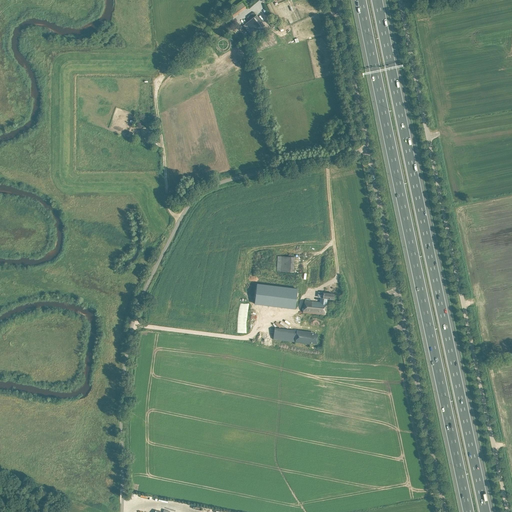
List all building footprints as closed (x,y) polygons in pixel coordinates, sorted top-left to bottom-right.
[(227,13),(231,19),(246,8),(242,2),(227,13)] [(271,17),(277,15),(271,2),(266,4),(271,17)] [(256,15),(249,20),(243,26),(252,37),(263,27),(265,26),(256,15)] [(276,271),(293,272),(294,257),(277,256),(276,271)] [(307,286),(316,287),(318,268),(310,267),(307,286)] [(320,298),(320,302),(326,303),(327,299),(333,300),(334,294),(323,293),(318,292),(317,297),(320,298)] [(277,306),(290,307),(291,297),(278,296),(277,306)] [(326,303),(320,302),(305,300),(303,312),(325,315),(326,303)] [(293,321),(298,322),(299,316),(293,315),(293,313),(269,311),(268,319),(293,321)] [(291,342),(304,343),(309,344),(309,343),(316,344),(318,334),(313,333),(311,333),(311,332),(293,330),(274,328),(273,339),(291,342)]
